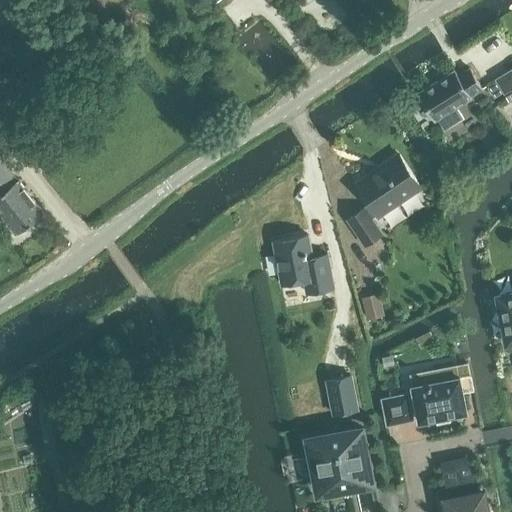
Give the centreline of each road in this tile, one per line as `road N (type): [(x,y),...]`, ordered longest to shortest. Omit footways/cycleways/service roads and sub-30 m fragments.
road 1 (unclassified): [(0,306),(168,185),(453,0)]
road 2 (residential): [(425,511),(421,451),(511,434)]
